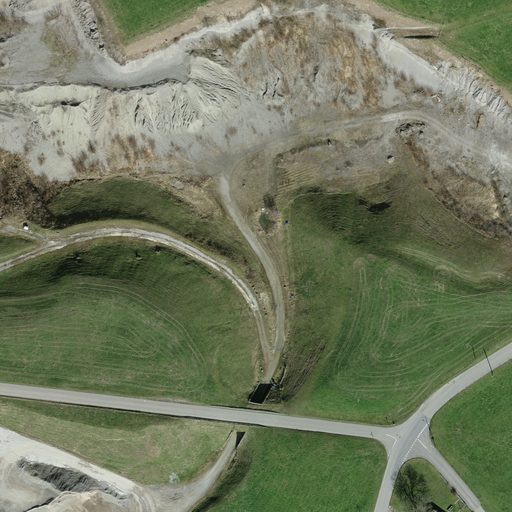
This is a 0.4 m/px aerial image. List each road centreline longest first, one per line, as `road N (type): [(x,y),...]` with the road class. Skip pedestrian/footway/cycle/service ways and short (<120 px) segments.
road 1 (unclassified): [(410,435),(0,388)]
road 2 (tertiary): [(410,435),(437,400),(511,350)]
